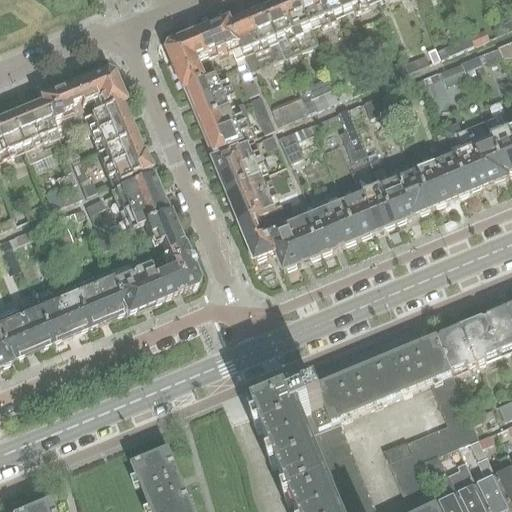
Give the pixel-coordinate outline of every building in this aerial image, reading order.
[(298,0),(288,0),(262,11),(285,64),(319,50),(312,32),(310,28),(298,0)] [(298,0),(310,28),(319,24),(323,34),(337,28),(333,18),(342,14),(336,0),(298,0)] [(375,0),(336,0),(342,14),(352,10),(356,21),(371,15),(366,4),(376,0),(375,0)] [(262,11),(229,25),(252,81),(254,80),(253,77),(285,64),(262,11)] [(228,22),(198,34),(207,57),(215,54),(216,58),(231,52),(244,84),(252,81),(229,25),(228,22)] [(495,28),(493,34),(496,40),(507,35),(502,25),(495,28)] [(168,47),(166,54),(182,92),(184,91),(202,84),(196,71),(201,70),(199,65),(209,61),(207,57),(198,34),(168,47)] [(481,35),(470,40),(474,50),(486,45),(481,35)] [(441,64),(466,54),(462,44),(437,55),(441,64)] [(511,46),(499,52),(502,61),(511,56),(511,46)] [(502,61),(499,52),(484,58),(487,67),(502,61)] [(440,64),(435,53),(428,56),(432,67),(440,64)] [(408,78),(430,69),(426,60),(404,69),(408,78)] [(479,60),(462,67),(465,75),(482,68),(479,60)] [(407,77),(401,64),(390,69),(395,82),(407,77)] [(440,76),(446,92),(461,86),(455,70),(440,76)] [(103,74),(71,87),(79,105),(80,109),(95,102),(99,114),(121,105),(123,104),(112,78),(103,74)] [(439,77),(423,83),(427,91),(432,105),(448,98),(439,77)] [(202,84),(184,91),(198,123),(230,111),(227,104),(235,101),(229,87),(221,90),(216,78),(202,84)] [(354,100),(363,97),(355,79),(346,82),(349,88),(354,100)] [(249,82),(241,86),(248,102),(260,97),(255,86),(251,88),(249,82)] [(414,97),(427,91),(423,83),(410,89),(414,97)] [(66,111),(79,105),(71,87),(38,101),(39,104),(50,127),(59,123),(57,119),(68,114),(66,111)] [(354,100),(349,88),(317,101),(311,104),(316,116),(354,100)] [(312,89),(298,95),(305,111),(308,119),(316,116),(311,104),(317,101),(312,89)] [(392,115),(385,98),(364,107),(371,123),(392,115)] [(251,105),(258,122),(268,118),(261,101),(251,105)] [(39,104),(7,118),(22,153),(55,140),(50,127),(39,104)] [(85,120),(99,153),(135,139),(121,105),(99,114),(85,120)] [(230,111),(198,123),(213,158),(245,145),(256,140),(243,109),(231,114),(230,111)] [(364,118),(360,109),(349,114),(353,122),(364,118)] [(308,119),(305,111),(275,123),(279,131),(308,119)] [(367,160),(349,114),(338,119),(342,127),(346,137),(341,139),(352,167),(367,160)] [(7,118),(0,120),(0,162),(22,153),(7,118)] [(268,118),(258,122),(265,139),(275,135),(268,118)] [(307,132),(311,140),(342,127),(338,119),(307,132)] [(485,126),(507,177),(511,174),(511,131),(509,133),(503,119),(485,126)] [(454,156),(456,160),(472,197),(509,182),(507,177),(485,126),(456,138),(462,152),(454,156)] [(288,150),(295,147),(311,140),(307,132),(285,141),(288,150)] [(149,172),(135,139),(99,153),(114,187),(149,172)] [(267,156),(279,151),(274,139),(262,144),(267,156)] [(278,144),(289,169),(302,163),(295,147),(288,150),(285,141),(278,144)] [(72,169),(80,165),(71,143),(63,146),(72,169)] [(226,195),(262,180),(248,148),(212,163),(226,195)] [(376,157),(367,160),(373,176),(382,172),(376,157)] [(472,197),(456,160),(418,176),(434,213),(472,197)] [(80,165),(72,169),(85,201),(97,197),(93,187),(89,188),(80,165)] [(434,213),(418,176),(381,191),(397,228),(434,213)] [(71,177),(56,183),(61,195),(67,192),(76,189),(71,177)] [(168,216),(153,180),(114,196),(130,233),(142,227),(168,216)] [(239,226),(254,220),(275,211),(262,180),(226,195),(239,226)] [(73,198),(79,196),(76,189),(67,192),(70,199),(73,198)] [(397,228),(381,191),(343,207),(358,244),(397,228)] [(295,193),(283,198),(288,208),(299,203),(295,193)] [(73,198),(76,205),(82,203),(79,196),(73,198)] [(73,198),(70,199),(68,200),(71,207),(76,205),(73,198)] [(71,207),(68,200),(62,202),(65,210),(71,207)] [(65,210),(62,202),(41,211),(44,218),(65,210)] [(97,215),(104,212),(101,204),(94,207),(97,215)] [(104,233),(97,215),(94,207),(92,207),(85,212),(92,229),(104,233)] [(322,259),(358,244),(343,207),(306,222),(322,259)] [(24,216),(28,226),(44,218),(41,211),(40,210),(24,216)] [(58,224),(61,232),(65,230),(85,222),(82,214),(58,224)] [(160,247),(165,258),(182,251),(168,216),(142,227),(148,240),(152,238),(157,249),(160,247)] [(239,226),(256,265),(276,257),(267,238),(263,240),(254,220),(239,226)] [(0,236),(15,230),(12,222),(0,226),(0,236)] [(267,238),(276,257),(284,275),(322,259),(306,222),(267,238)] [(55,235),(61,232),(58,224),(52,226),(55,235)] [(55,235),(52,226),(46,229),(49,237),(55,235)] [(43,240),(49,237),(46,229),(40,231),(43,240)] [(55,235),(49,237),(55,254),(72,247),(65,230),(61,232),(55,235)] [(43,240),(40,231),(7,245),(11,253),(43,240)] [(107,239),(90,232),(100,258),(112,253),(107,239)] [(0,261),(12,257),(11,253),(7,245),(0,247),(0,261)] [(35,257),(43,254),(41,246),(33,249),(35,257)] [(182,251),(165,258),(171,273),(152,282),(162,304),(194,291),(198,284),(184,250),(182,251)] [(162,304),(152,282),(146,266),(110,281),(124,317),(126,320),(162,304)] [(124,317),(110,281),(109,278),(71,294),(87,332),(124,317)] [(71,294),(34,310),(50,348),(87,332),(71,294)] [(50,348),(34,310),(0,324),(0,330),(14,364),(50,348)] [(511,322),(508,313),(484,323),(499,358),(511,352),(511,322)] [(484,323),(461,332),(477,372),(486,368),(484,364),(499,358),(484,323)] [(461,332),(435,343),(450,378),(466,372),(468,376),(477,372),(461,332)] [(0,373),(11,368),(10,365),(0,341),(0,373)] [(351,511),(350,508),(345,497),(340,485),(335,473),(355,465),(339,427),(430,390),(452,381),(450,378),(435,343),(317,393),(315,388),(286,401),(288,404),(255,418),(293,511),(351,511)] [(452,381),(430,390),(434,400),(456,391),(452,381)] [(460,401),(456,391),(434,400),(438,410),(460,401)] [(460,401),(438,410),(442,421),(465,411),(460,401)] [(511,423),(511,405),(499,412),(505,426),(511,423)] [(476,438),(468,420),(465,411),(442,421),(447,431),(457,454),(479,445),(476,438)] [(474,417),(482,436),(489,433),(480,415),(474,417)] [(476,438),(482,436),(474,417),(468,420),(476,438)] [(447,431),(437,435),(447,459),(457,454),(447,431)] [(437,435),(427,440),(437,463),(447,459),(437,435)] [(437,463),(427,440),(417,444),(427,467),(437,463)] [(487,441),(476,447),(481,456),(491,451),(487,441)] [(417,444),(407,449),(411,459),(415,468),(417,471),(427,467),(417,444)] [(476,447),(469,450),(472,457),(486,485),(474,490),(484,511),(507,511),(493,481),(485,464),(481,456),(476,447)] [(411,459),(407,449),(385,458),(389,468),(411,459)] [(472,457),(469,450),(458,455),(461,462),(472,457)] [(193,511),(180,480),(169,454),(132,470),(149,511),(193,511)] [(415,468),(411,459),(389,468),(393,478),(415,468)] [(505,476),(493,481),(507,511),(511,511),(511,470),(506,459),(499,463),(505,476)] [(436,511),(461,511),(455,499),(447,482),(441,469),(439,463),(419,471),(427,491),(439,485),(448,504),(436,509),(436,511)] [(340,485),(360,477),(355,465),(335,473),(340,485)] [(393,478),(398,489),(420,478),(417,471),(415,468),(393,478)] [(447,482),(455,499),(461,511),(484,511),(474,490),(466,473),(464,469),(457,473),(459,476),(447,482)] [(345,497),(365,488),(360,477),(340,485),(345,497)] [(398,489),(402,500),(425,489),(420,478),(398,489)] [(350,508),(370,500),(365,488),(345,497),(350,508)] [(402,500),(407,510),(430,499),(425,489),(402,500)] [(430,499),(407,510),(407,511),(429,511),(436,509),(430,499)] [(351,511),(373,511),(374,511),(370,500),(350,508),(351,511)]
